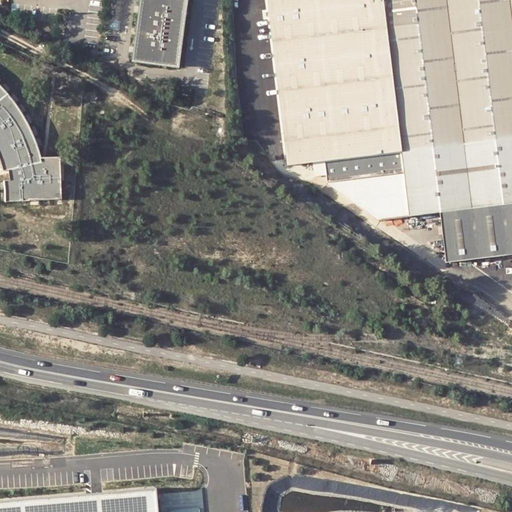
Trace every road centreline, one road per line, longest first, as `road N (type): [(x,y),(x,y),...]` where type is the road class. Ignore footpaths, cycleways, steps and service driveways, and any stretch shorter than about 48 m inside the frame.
road 1 (unclassified): [(144,388),(511,478)]
road 2 (secondary): [(511,453),(144,388)]
road 3 (track): [(0,32),(149,118),(205,137)]
road 4 (secondary): [(144,388),(0,362)]
